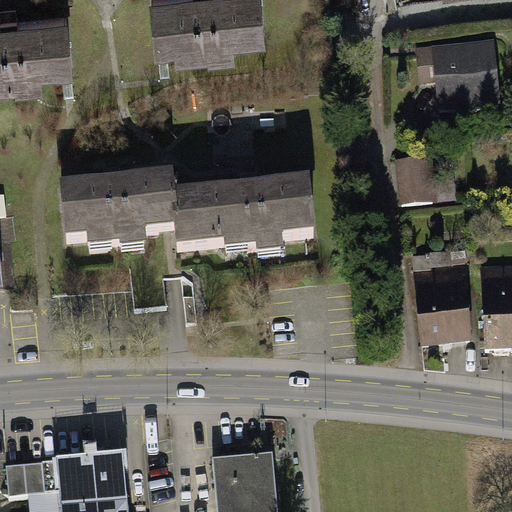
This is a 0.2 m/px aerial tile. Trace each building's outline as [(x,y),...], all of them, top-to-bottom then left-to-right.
[(280,0),(167,0),(174,52),(285,37),(280,0)] [(86,13),(0,24),(0,82),(94,69),(86,13)] [(511,110),(511,96),(504,43),(423,54),(428,91),(442,89),(446,120),(511,110)] [(435,159),(395,165),(403,211),(443,205),(435,159)] [(200,178),(84,192),(91,248),(206,234),(202,200),(200,178)] [(340,183),(202,200),(209,258),(347,241),(340,183)] [(0,296),(19,295),(9,212),(0,212),(0,296)] [(511,265),(476,271),(490,361),(511,357),(511,265)] [(471,267),(417,276),(430,352),(484,343),(471,267)] [(171,309),(167,279),(137,283),(141,313),(171,309)] [(143,511),(139,458),(71,465),(75,497),(76,511),(143,511)] [(280,511),(275,458),(215,465),(219,511),(280,511)] [(75,497),(71,465),(11,470),(15,503),(75,497)]
